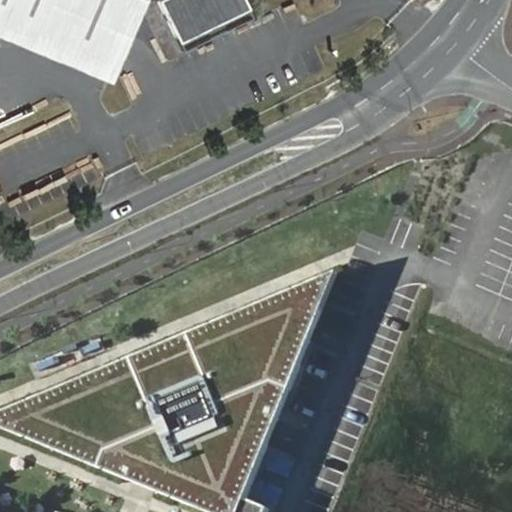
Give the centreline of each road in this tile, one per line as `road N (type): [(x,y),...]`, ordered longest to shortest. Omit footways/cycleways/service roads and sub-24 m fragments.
road 1 (residential): [(0,303),(368,130),(405,102),(459,37)]
road 2 (residential): [(459,37),(351,99),(0,269)]
